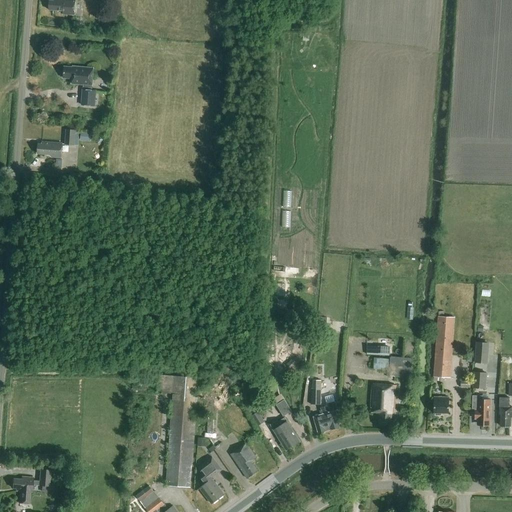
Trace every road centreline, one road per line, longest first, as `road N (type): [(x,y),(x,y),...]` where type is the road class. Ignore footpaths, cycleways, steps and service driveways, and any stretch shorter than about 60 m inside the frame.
road 1 (unclassified): [(0,378),(29,0)]
road 2 (secondary): [(232,511),(309,455),(342,442),(511,445)]
road 3 (unclassified): [(308,511),(372,485),(511,488)]
